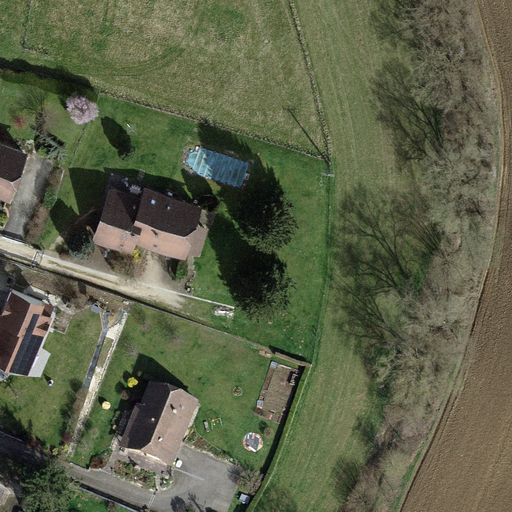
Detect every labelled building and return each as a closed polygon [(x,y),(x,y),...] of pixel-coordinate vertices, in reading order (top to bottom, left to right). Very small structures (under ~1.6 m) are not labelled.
[(22,151),(0,143),(0,191),(8,194),(22,151)] [(110,189),(95,234),(129,245),(132,234),(182,250),(183,248),(184,245),(192,222),(192,221),(197,205),(146,188),(142,200),(110,189)] [(184,245),(196,250),(204,227),(192,222),(184,245)] [(0,362),(1,363),(2,359),(20,367),(29,346),(35,348),(48,315),(37,310),(40,301),(12,288),(0,317),(3,319),(0,327),(0,362)] [(151,390),(143,410),(130,443),(171,460),(185,427),(193,407),(151,390)] [(130,443),(143,410),(138,408),(124,441),(130,443)] [(169,465),(171,460),(130,443),(124,441),(122,446),(169,465)]
